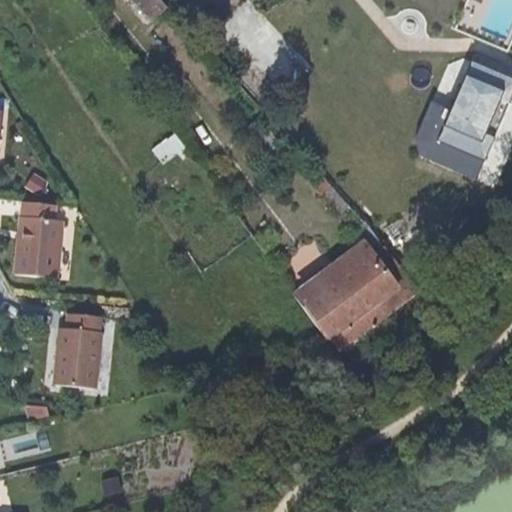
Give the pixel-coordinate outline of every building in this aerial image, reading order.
[(164,10),(154,0),(130,0),(150,23),(164,10)] [(506,121),(511,107),(511,106),(477,90),(474,97),(462,91),(437,146),(448,151),(441,167),(477,183),(484,169),(475,164),(497,117),(506,121)] [(58,280),(63,223),(56,222),(57,207),(39,205),(22,204),(15,275),(58,280)] [(348,342),(410,297),(381,255),(377,250),(303,304),(328,340),(340,332),(348,342)] [(101,389),(106,319),(71,316),(70,331),(63,331),(59,386),(101,389)]
